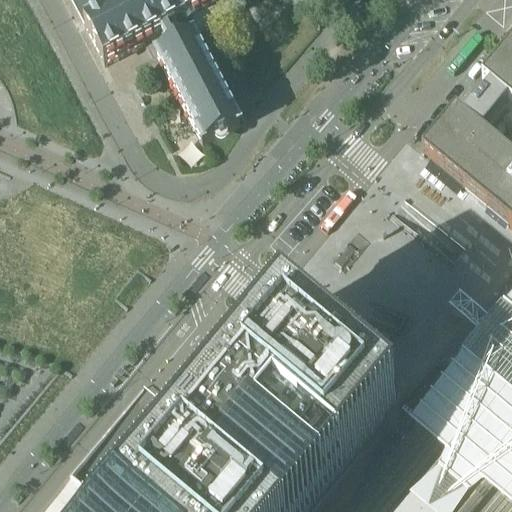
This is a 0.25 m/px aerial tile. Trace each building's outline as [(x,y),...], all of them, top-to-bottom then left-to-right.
[(70,0),(86,31),(85,31),(104,69),(149,46),(157,61),(162,71),(202,149),(241,129),(224,98),(205,60),(195,42),(197,39),(198,37),(198,35),(246,10),(240,0),(70,0)] [(511,48),(484,82),(482,85),(484,87),(490,92),(464,124),(458,118),(456,117),(453,120),(425,154),(422,157),(511,232),(511,48)] [(511,275),(511,276),(511,277),(511,278),(510,279),(510,280),(510,281),(509,282),(509,283),(509,284),(509,285),(510,293),(511,301),(499,302),(501,315),(501,318),(511,304),(511,275)] [(511,511),(511,304),(501,318),(505,322),(511,328),(474,373),(473,373),(467,368),(463,364),(438,366),(411,399),(408,397),(409,399),(411,400),(404,407),(403,409),(403,411),(402,414),(402,417),(402,420),(403,420),(403,421),(404,426),(403,430),(403,435),(401,439),(399,443),(397,445),(396,447),(400,450),(415,433),(426,442),(440,454),(444,458),(438,473),(409,500),(423,511),(458,511),(468,497),(482,489),(486,492),(505,508),(509,511),(511,511)] [(311,511),(361,452),(397,409),(310,337),(283,315),(224,386),(223,388),(119,511),(311,511)] [(372,506),(410,459),(400,450),(361,497),(372,506)] [(423,511),(409,500),(399,511),(423,511)]
